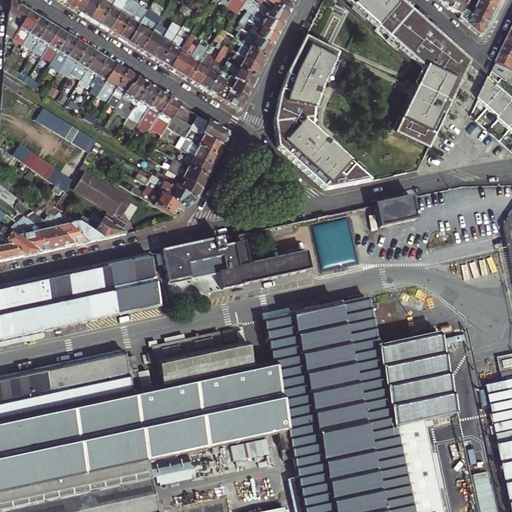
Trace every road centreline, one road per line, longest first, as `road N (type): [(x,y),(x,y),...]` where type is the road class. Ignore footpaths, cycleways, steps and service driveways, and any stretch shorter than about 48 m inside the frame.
road 1 (residential): [(31,0),(245,138)]
road 2 (tertiary): [(194,235),(0,278)]
road 3 (tertiary): [(305,4),(245,138)]
road 4 (residential): [(483,59),(419,183)]
road 5 (residential): [(194,235),(317,205)]
